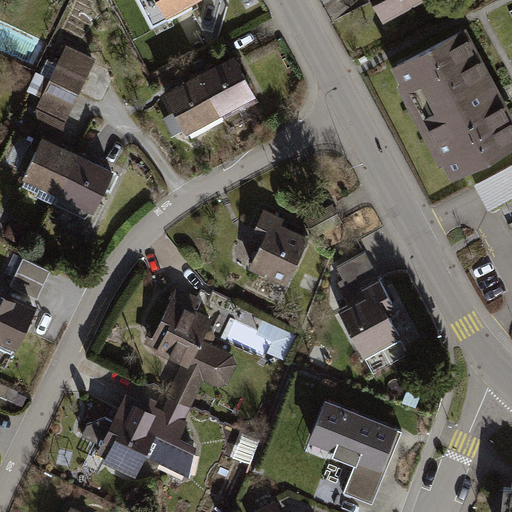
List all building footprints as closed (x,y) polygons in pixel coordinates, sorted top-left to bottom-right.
[(162,0),(171,15),(192,4),(189,0),(162,0)] [(375,0),(384,16),(414,0),(375,0)] [(462,31),(398,65),(407,82),(413,79),(452,152),(446,155),(446,156),(455,172),(511,142),(511,123),(501,104),(495,107),(481,82),(488,78),(462,31)] [(66,46),(58,65),(85,78),(94,60),(66,46)] [(220,59),(223,64),(232,59),(230,54),(220,59)] [(194,63),(201,76),(220,109),(253,92),(235,58),(232,59),(223,64),(209,72),(202,58),(194,63)] [(58,65),(51,79),(78,91),(85,78),(58,65)] [(64,121),(78,91),(51,79),(45,76),(39,89),(45,92),(37,108),(64,121)] [(224,117),(220,109),(201,76),(168,94),(177,109),(187,128),(191,135),(224,117)] [(495,107),(501,104),(502,103),(489,78),(488,78),(481,82),(495,107)] [(407,82),(401,85),(440,159),(446,156),(446,155),(452,152),(413,79),(407,82)] [(220,109),(224,117),(257,99),(253,92),(220,109)] [(48,130),(58,135),(64,121),(37,108),(43,139),(48,130)] [(187,128),(177,109),(163,117),(173,135),(187,128)] [(53,204),(54,202),(77,154),(78,153),(69,148),(68,151),(57,145),(62,137),(58,135),(48,130),(43,139),(26,174),(28,175),(23,185),(38,192),(36,194),(53,204)] [(112,172),(77,154),(54,202),(86,217),(95,208),(112,172)] [(511,162),(478,177),(490,204),(511,194),(511,162)] [(340,220),(332,206),(308,219),(316,233),(340,220)] [(306,238),(279,224),(282,218),(265,209),(256,227),(267,232),(252,264),(286,280),(306,238)] [(25,230),(12,223),(6,235),(20,242),(25,230)] [(337,266),(344,279),(339,282),(351,304),(340,309),(364,354),(400,335),(388,313),(384,306),(393,302),(365,251),(337,266)] [(24,257),(11,284),(38,297),(51,270),(24,257)] [(158,350),(186,363),(185,366),(218,382),(223,377),(230,364),(229,356),(201,342),(202,340),(199,339),(200,337),(210,318),(192,309),(197,298),(177,289),(151,344),(159,348),(158,350)] [(34,305),(3,290),(0,296),(0,345),(11,351),(34,305)] [(396,309),(393,302),(384,306),(388,313),(396,309)] [(263,319),(258,330),(276,338),(273,345),(271,352),(285,358),(297,334),(263,319)] [(167,394),(170,396),(180,376),(186,374),(194,377),(197,384),(187,404),(190,405),(203,380),(217,387),(227,380),(234,365),(234,353),(200,337),(199,339),(202,340),(201,342),(229,356),(230,364),(223,377),(218,382),(185,366),(181,365),(167,394)] [(180,376),(170,396),(187,404),(197,384),(194,377),(186,374),(180,376)] [(194,447),(177,439),(185,422),(182,421),(162,411),(126,394),(113,420),(106,417),(88,423),(83,434),(110,447),(105,458),(135,472),(145,452),(189,473),(194,447)] [(170,396),(162,411),(182,421),(190,405),(187,404),(170,396)] [(326,401),(312,436),(336,446),(333,453),(356,462),(344,491),(373,502),(387,467),(381,464),(395,429),(394,429),(326,401)] [(395,427),(394,429),(395,429),(381,464),(387,467),(402,430),(395,427)] [(245,430),(233,458),(252,466),(264,437),(245,430)] [(256,511),(279,511),(275,502),(256,511)]
